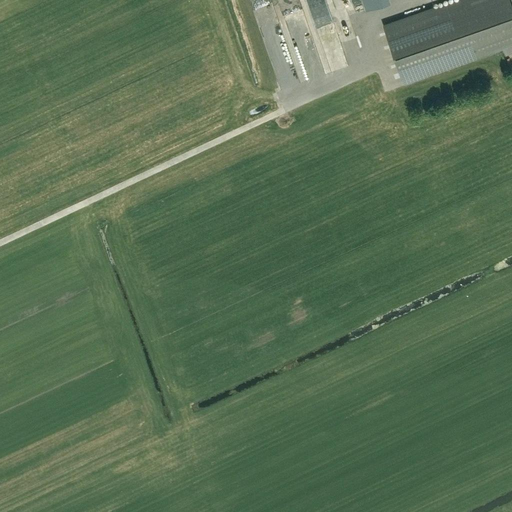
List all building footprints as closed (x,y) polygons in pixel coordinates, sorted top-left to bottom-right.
[(336,66),(350,62),(337,17),(332,19),(331,12),(332,12),(328,0),(316,0),(329,45),(330,45),(336,66)] [(352,0),(340,4),(349,36),(364,32),(354,0),(352,0)] [(361,0),(365,10),(389,1),(388,0),(361,0)] [(511,43),(511,8),(509,0),(454,0),(383,25),(403,81),(502,46),(511,43)] [(511,43),(502,46),(505,54),(511,51),(511,43)]
